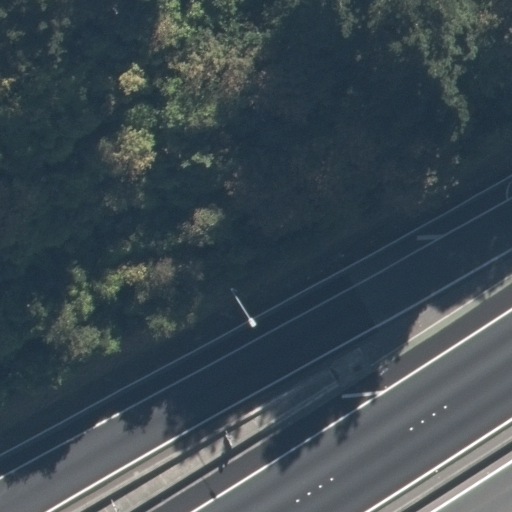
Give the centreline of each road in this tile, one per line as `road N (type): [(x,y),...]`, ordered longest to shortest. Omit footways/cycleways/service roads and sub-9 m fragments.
road 1 (trunk): [(0,504),(511,221)]
road 2 (trunk): [(270,511),(511,361)]
